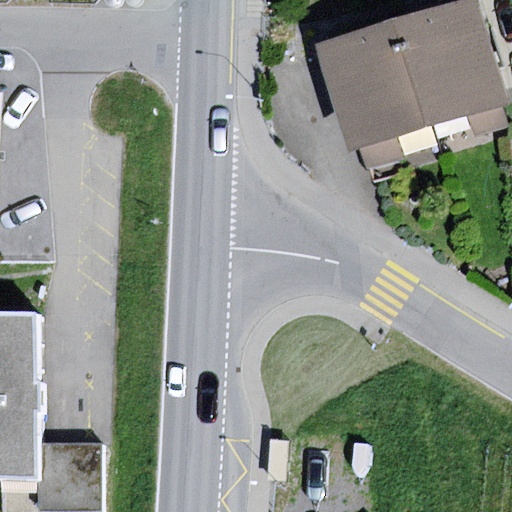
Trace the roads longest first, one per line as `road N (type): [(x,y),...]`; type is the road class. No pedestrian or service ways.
road 1 (residential): [(200,247),(288,253),(338,266),(386,287),(511,369)]
road 2 (primary): [(186,511),(200,247)]
road 3 (primary): [(200,247),(210,0)]
